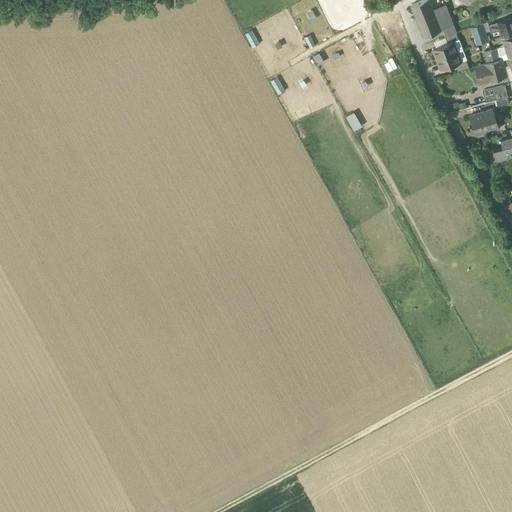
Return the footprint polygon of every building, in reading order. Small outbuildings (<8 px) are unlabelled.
[(432,10),(428,0),(422,0),(411,4),(424,36),(440,30),(432,10)] [(445,4),(432,10),(440,30),(453,24),(445,4)] [(511,18),(490,26),(492,32),(499,30),(501,37),(511,33),(511,18)] [(482,23),(471,27),(477,44),(488,41),(482,23)] [(456,33),(445,37),(447,43),(458,39),(456,33)] [(511,37),(503,40),(505,47),(508,58),(511,57),(511,37)] [(458,39),(447,43),(433,48),(437,59),(462,49),(458,39)] [(505,47),(497,48),(500,60),(503,59),(508,58),(505,47)] [(497,48),(484,52),(487,63),(493,61),(500,60),(497,48)] [(462,49),(437,59),(441,69),(455,64),(466,60),(462,49)] [(487,63),(474,66),(477,77),(480,76),(482,76),(482,75),(486,74),(489,82),(507,76),(503,59),(500,60),(493,61),(487,63)] [(466,60),(455,64),(458,71),(469,67),(466,60)] [(505,85),(494,88),(497,100),(508,97),(505,85)] [(494,88),(483,91),(486,102),(497,100),(494,88)] [(507,98),(496,100),(497,106),(508,103),(507,98)] [(453,103),(454,109),(467,107),(465,101),(453,103)] [(492,108),(470,115),(476,135),(498,128),(492,108)] [(353,131),(362,126),(353,111),(345,116),(353,131)] [(511,136),(500,140),(502,146),(493,149),(496,160),(511,155),(511,136)]
